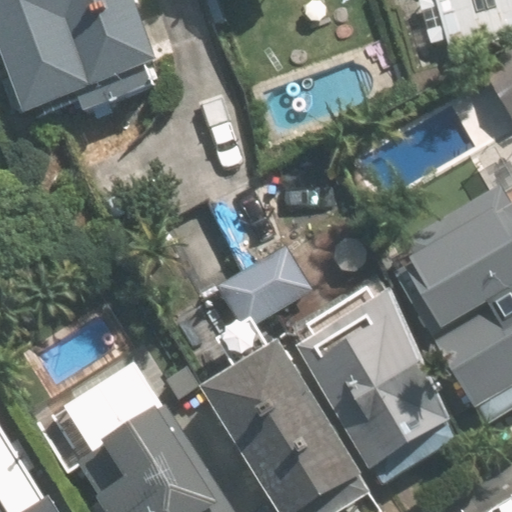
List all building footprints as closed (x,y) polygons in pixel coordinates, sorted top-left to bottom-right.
[(0,0),(0,62),(8,60),(31,119),(87,99),(93,114),(163,88),(158,73),(130,0),(0,0)] [(449,62),(511,43),(511,0),(430,0),(431,2),(417,6),(430,49),(445,45),(449,62)] [(511,56),(487,66),(511,138),(511,56)] [(511,251),(489,215),(395,272),(485,417),(511,401),(511,251)] [(349,511),(378,492),(260,322),(319,280),(292,242),(233,283),(255,316),(224,337),(239,360),(199,387),(285,511),(349,511)] [(382,484),(447,442),(435,422),(439,419),(364,302),(288,350),(364,469),(370,465),(382,484)] [(82,511),(235,511),(137,362),(55,416),(104,489),(78,506),(82,511)] [(0,484),(0,511),(67,511),(53,489),(16,511),(0,484)]
